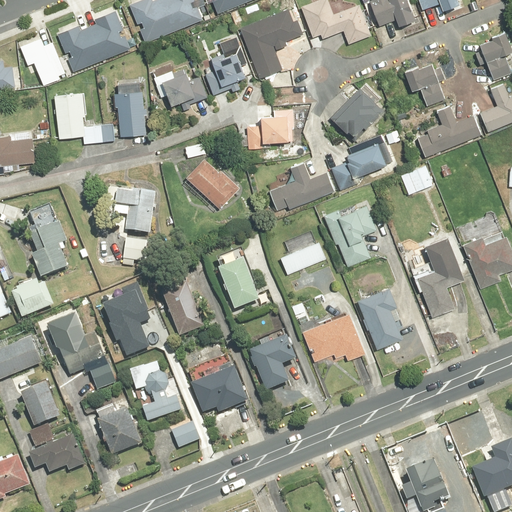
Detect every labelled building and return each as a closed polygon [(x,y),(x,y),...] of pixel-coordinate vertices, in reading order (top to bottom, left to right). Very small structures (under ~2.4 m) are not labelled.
[(3,0),(36,16),(44,0),(3,0)] [(140,26),(148,43),(204,18),(196,1),(193,2),(191,0),(138,0),(130,4),(135,16),(139,14),(144,25),(140,26)] [(330,0),(316,0),(302,6),(314,37),(321,34),(323,38),(345,30),(350,44),(372,36),(360,4),(335,13),(330,0)] [(372,0),(370,1),(380,26),(397,19),(400,26),(417,19),(409,0),(372,0)] [(421,0),(425,9),(441,3),(443,7),(460,1),(459,0),(421,0)] [(289,9),(241,27),(260,78),(283,69),(274,46),(276,45),(277,49),(288,45),(286,41),(304,34),(299,19),(294,21),(289,9)] [(68,58),(75,74),(131,49),(123,32),(120,34),(116,25),(120,23),(114,10),(57,36),(63,47),(67,45),(72,56),(68,58)] [(494,38),(480,43),(482,49),(475,51),(480,64),(487,62),(494,79),(511,72),(511,70),(505,52),(511,49),(511,45),(507,31),(493,36),(494,38)] [(44,35),(22,44),(29,62),(36,59),(44,80),(68,71),(55,40),(48,43),(44,35)] [(225,54),(213,58),(215,65),(204,69),(214,94),(226,90),(224,86),(248,77),(243,64),(248,62),(241,44),(223,50),(225,54)] [(0,89),(22,86),(19,65),(9,66),(8,58),(0,59),(0,89)] [(419,65),(405,70),(413,90),(421,87),(428,105),(447,98),(440,80),(446,77),(442,66),(435,68),(433,63),(420,68),(419,65)] [(175,76),(164,80),(174,106),(185,101),(186,105),(208,97),(196,64),(173,72),(175,76)] [(498,105),(480,112),(488,131),(511,121),(511,94),(509,96),(504,83),(491,88),(498,105)] [(360,86),(331,116),(356,140),(385,110),(360,86)] [(147,134),(144,91),(115,93),(117,106),(119,106),(122,136),(147,134)] [(60,138),(85,135),(86,144),(116,141),(114,123),(88,126),(84,92),(56,95),(60,138)] [(419,136),(427,156),(481,134),(473,114),(457,121),(451,105),(438,111),(443,123),(428,129),(429,132),(419,136)] [(259,124),(247,125),(249,147),(272,146),(271,141),(296,140),(294,107),(274,109),(274,114),(262,115),(262,120),(258,120),(259,124)] [(404,139),(400,128),(386,133),(391,144),(404,139)] [(33,132),(0,135),(0,165),(4,165),(5,173),(21,171),(20,164),(37,162),(33,132)] [(239,187),(207,156),(214,154),(208,136),(188,143),(194,161),(204,157),(187,176),(220,207),(239,187)] [(350,159),(332,167),(342,191),(366,181),(363,173),(388,163),(379,142),(348,155),(350,159)] [(296,179),(270,189),(278,210),(288,206),(289,209),(336,192),(328,171),(311,177),(305,161),(291,166),(296,179)] [(439,184),(430,164),(404,176),(413,196),(439,184)] [(151,233),(156,192),(118,188),(115,213),(128,215),(126,230),(151,233)] [(339,207),(324,214),(346,267),(372,257),(363,236),(378,230),(367,203),(342,213),(339,207)] [(38,252),(32,254),(41,277),(69,267),(60,244),(68,241),(53,204),(31,213),(36,225),(29,228),(38,252)] [(483,234),(463,242),(481,288),(502,280),(500,274),(511,269),(511,244),(508,234),(486,242),(483,234)] [(435,269),(417,276),(432,316),(455,307),(447,285),(465,278),(449,235),(426,244),(435,269)] [(147,238),(127,236),(124,259),(144,262),(147,238)] [(320,241),(281,256),(288,274),(327,259),(320,241)] [(244,258),(219,267),(235,309),(260,299),(244,258)] [(38,279),(11,289),(22,317),(54,305),(45,282),(40,284),(38,279)] [(122,339),(127,353),(149,344),(140,322),(152,317),(148,307),(153,305),(144,280),(124,287),(127,295),(103,304),(117,340),(122,339)] [(188,281),(162,291),(180,337),(206,327),(188,281)] [(390,286),(358,298),(378,347),(403,337),(391,308),(397,305),(390,286)] [(0,318),(14,312),(6,293),(0,295),(0,318)] [(305,302),(293,307),(300,324),(311,319),(305,302)] [(350,311),(303,330),(315,361),(335,353),(337,357),(346,354),(348,359),(366,352),(350,311)] [(77,313),(48,324),(68,376),(108,360),(97,332),(86,336),(77,313)] [(288,335),(250,350),(266,390),(290,381),(283,364),(297,358),(288,335)] [(32,337),(0,349),(0,380),(43,364),(32,337)] [(155,402),(143,406),(147,421),(183,410),(178,395),(169,398),(167,390),(170,384),(167,374),(161,371),(158,361),(130,370),(136,389),(145,386),(147,392),(153,394),(155,402)] [(110,362),(90,369),(97,390),(117,383),(110,362)] [(236,366),(192,383),(203,413),(217,407),(219,413),(249,402),(236,366)] [(47,382),(22,392),(35,426),(60,416),(47,382)] [(101,418),(98,419),(111,455),(142,443),(129,408),(117,412),(114,406),(98,412),(101,418)] [(193,421),(172,430),(179,447),(200,439),(193,421)] [(37,449),(30,452),(36,468),(47,464),(50,473),(68,466),(70,470),(86,464),(74,435),(56,442),(49,423),(30,431),(37,449)] [(496,458),(473,466),(484,497),(511,486),(511,440),(492,447),(496,458)] [(20,455),(0,462),(0,500),(7,497),(6,494),(32,484),(20,455)] [(436,458),(407,469),(412,482),(401,486),(406,500),(417,496),(423,511),(428,511),(437,508),(435,503),(451,497),(436,458)] [(510,511),(502,492),(492,497),(498,511),(510,511)]
